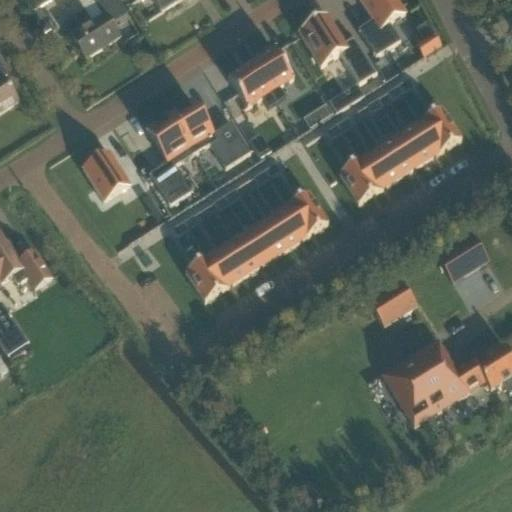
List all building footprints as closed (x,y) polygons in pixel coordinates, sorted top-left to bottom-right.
[(31,15),(42,8),(37,0),(32,0),(25,5),(31,15)] [(126,17),(114,0),(91,0),(94,6),(103,19),(70,40),(85,64),(119,42),(110,27),(126,17)] [(150,0),(161,16),(186,0),(150,0)] [(392,0),(356,0),(372,25),(357,34),(375,62),(400,46),(389,28),(404,18),(392,0)] [(324,16),(296,34),(318,69),(337,58),(356,88),(374,76),(352,40),(343,45),(324,16)] [(43,22),(38,25),(44,36),(50,33),(43,22)] [(432,40),(414,52),(421,62),(439,51),(432,40)] [(271,49),(248,64),(274,104),(282,99),(277,90),(291,81),(271,49)] [(248,64),(225,79),(245,110),(260,101),(266,110),(274,104),(248,64)] [(6,79),(0,69),(0,117),(17,107),(1,82),(6,79)] [(408,84),(397,90),(402,98),(413,91),(408,84)] [(397,90),(387,97),(391,105),(402,98),(397,90)] [(377,103),(366,110),(371,117),(382,111),(377,103)] [(191,104),(168,119),(194,159),(209,150),(224,174),(250,158),(230,127),(212,138),(191,104)] [(442,114),(420,127),(440,158),(461,145),(442,114)] [(168,119),(145,133),(167,167),(149,178),(169,210),(190,197),(174,172),(194,159),(168,119)] [(347,122),(336,129),(341,137),(352,130),(347,122)] [(420,127),(400,140),(419,171),(440,158),(420,127)] [(336,129),(326,136),(330,143),(341,137),(336,129)] [(259,139),(249,145),(260,163),(270,157),(259,139)] [(400,140),(380,153),(399,184),(419,171),(400,140)] [(380,153),(360,166),(379,196),(399,184),(380,153)] [(108,157),(82,174),(103,207),(129,190),(108,157)] [(360,166),(338,179),(358,210),(379,196),(360,166)] [(275,168),(264,175),(269,183),(279,176),(275,168)] [(264,175),(253,182),(258,189),(269,183),(264,175)] [(234,194),(223,201),(228,208),(239,201),(234,194)] [(308,198),(287,212),(306,242),(327,229),(308,198)] [(223,201),(213,208),(217,215),(228,208),(223,201)] [(287,212),(267,225),(286,255),(306,242),(287,212)] [(193,220),(183,227),(187,234),(198,227),(193,220)] [(267,225),(246,237),(266,268),(286,255),(267,225)] [(183,227),(172,233),(177,241),(187,234),(183,227)] [(246,237),(226,250),(245,281),(266,268),(246,237)] [(5,248),(0,239),(0,287),(0,288),(11,281),(17,290),(27,283),(34,294),(51,283),(34,256),(19,265),(8,247),(5,248)] [(471,241),(437,263),(452,286),(486,265),(471,241)] [(226,250),(206,263),(225,294),(245,281),(226,250)] [(206,263),(185,276),(204,307),(225,294),(206,263)] [(383,332),(416,311),(400,286),(367,307),(383,332)] [(1,309),(0,309),(0,336),(4,343),(0,345),(0,348),(7,360),(26,347),(18,334),(1,309)] [(438,345),(382,380),(406,419),(414,432),(437,417),(470,396),(468,394),(483,385),(489,395),(502,387),(509,398),(511,396),(511,362),(505,351),(501,354),(497,348),(455,374),(455,373),(447,361),(438,345)] [(422,432),(394,447),(404,467),(432,451),(422,432)]
